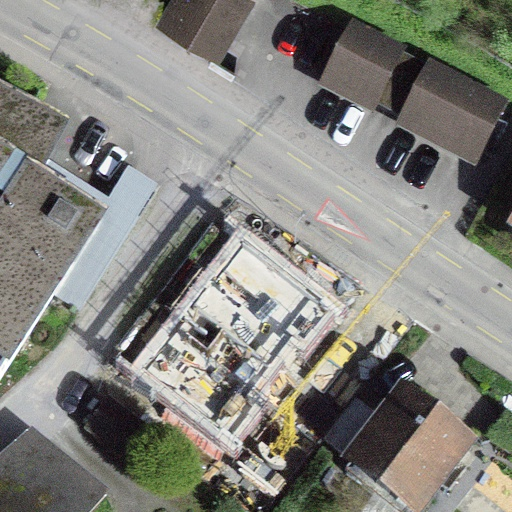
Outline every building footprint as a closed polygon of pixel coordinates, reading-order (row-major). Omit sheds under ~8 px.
[(211,56),(244,0),(165,0),(153,22),(211,56)] [(501,110),(353,29),(324,80),(475,162),(501,110)] [(0,98),(0,162),(32,183),(52,148),(26,133),(35,117),(0,98)] [(97,223),(32,183),(7,224),(6,223),(0,232),(0,382),(74,264),(72,263),(97,223)] [(303,297),(244,250),(193,314),(195,316),(180,335),(208,358),(224,338),(252,361),(303,297)] [(112,398),(160,433),(180,408),(131,372),(112,398)] [(377,417),(354,400),(322,442),(345,459),(377,417)] [(394,511),(418,511),(465,451),(402,403),(346,476),(394,511)] [(156,440),(107,405),(88,430),(137,466),(156,440)] [(511,421),(508,418),(490,442),(511,457),(511,421)] [(45,446),(0,485),(0,511),(87,511),(104,494),(45,446)]
